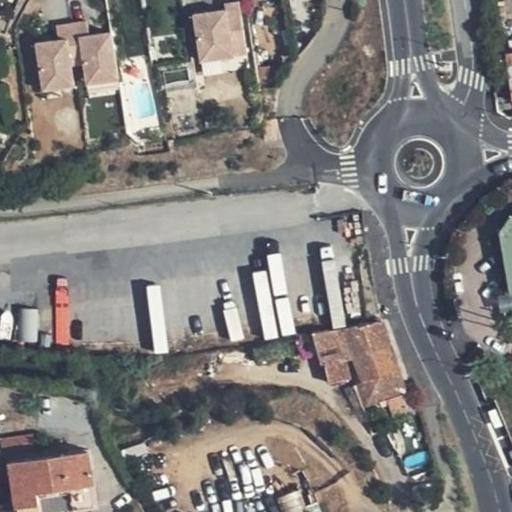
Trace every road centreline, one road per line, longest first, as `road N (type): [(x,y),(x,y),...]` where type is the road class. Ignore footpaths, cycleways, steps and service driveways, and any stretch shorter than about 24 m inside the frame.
road 1 (secondary): [(404,194),(410,287),(488,473),(496,511)]
road 2 (secondary): [(401,0),(410,131)]
